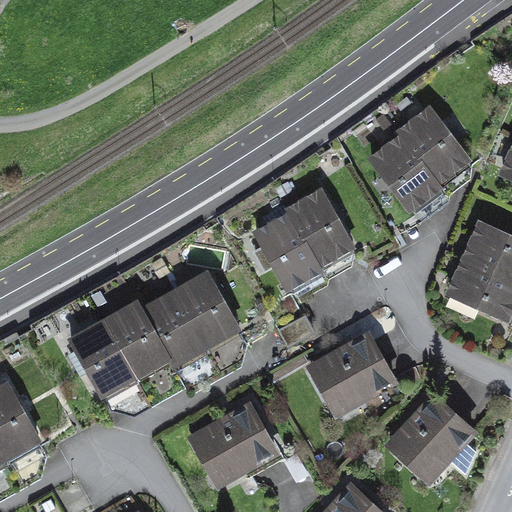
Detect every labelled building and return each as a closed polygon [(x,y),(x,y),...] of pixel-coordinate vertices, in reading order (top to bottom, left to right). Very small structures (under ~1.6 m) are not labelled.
[(400,132),(402,135),(438,183),(468,160),(429,109),(400,132)] [(402,135),(373,156),(412,208),(441,186),(438,183),(402,135)] [(320,265),(351,247),(320,191),(288,208),(291,212),(320,265)] [(291,212),(257,231),(289,287),(322,269),(320,265),(291,212)] [(511,238),(481,225),(467,258),(511,277),(511,238)] [(511,277),(467,258),(453,291),(509,315),(511,308),(511,277)] [(203,348),(236,330),(204,272),(171,290),(203,348)] [(170,366),(203,348),(171,290),(138,308),(168,363),(170,366)] [(137,380),(168,363),(138,308),(136,305),(105,322),(137,380)] [(106,397),(137,380),(105,322),(74,339),(106,397)] [(314,366),(338,411),(391,382),(367,337),(314,366)] [(0,452),(4,460),(37,442),(5,384),(0,387),(0,452)] [(393,447),(435,483),(478,432),(437,396),(393,447)] [(220,485),(274,457),(249,409),(195,437),(220,485)] [(376,511),(350,488),(328,511),(376,511)]
